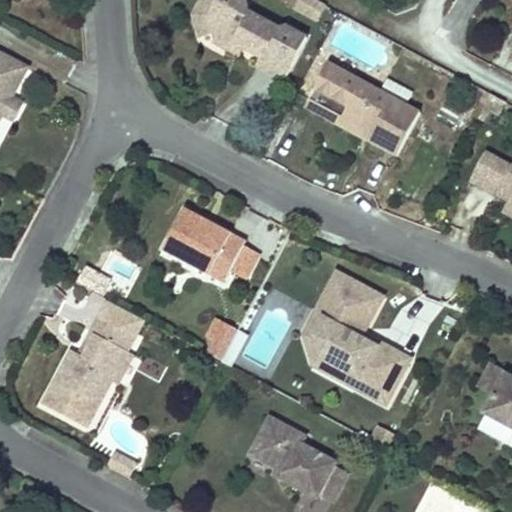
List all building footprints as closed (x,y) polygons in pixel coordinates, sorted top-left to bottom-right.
[(307,39),(286,28),(280,29),(248,12),(249,8),(247,2),(246,1),(244,0),(227,0),(227,1),(225,6),(217,2),(209,17),(196,11),(192,17),(200,40),(214,35),(215,39),(233,48),(235,45),(244,49),(260,59),(255,67),(284,83),(307,39)] [(209,17),(217,2),(212,0),(201,0),(196,11),(209,17)] [(314,19),(322,3),(315,0),(300,0),(295,9),(314,19)] [(318,22),(326,6),(322,3),(314,19),(318,22)] [(233,48),(215,39),(213,44),(240,58),(244,49),(235,45),(233,48)] [(27,70),(0,54),(0,119),(3,115),(11,99),(27,70)] [(421,113),(329,64),(310,101),(373,135),(369,142),(398,157),(421,113)] [(499,116),(506,103),(491,94),(479,117),(485,120),(490,111),(499,116)] [(23,105),(11,99),(3,115),(14,120),(23,105)] [(373,135),(310,101),(306,108),(369,142),(373,135)] [(511,167),(486,154),(471,182),(509,203),(504,213),(511,216),(511,167)] [(231,272),(244,246),(247,241),(215,224),(212,229),(202,224),(205,219),(186,209),(163,252),(224,284),(231,272)] [(215,224),(205,219),(202,224),(212,229),(215,224)] [(245,280),(259,254),(244,246),(231,272),(245,280)] [(112,279),(88,267),(81,280),(106,292),(112,279)] [(410,360),(379,343),(377,348),(365,341),(363,334),(382,298),(338,274),(317,312),(327,317),(316,336),(322,358),(360,378),(356,388),(387,404),(410,360)] [(108,301),(99,319),(135,338),(145,321),(108,301)] [(316,336),(327,317),(317,312),(305,335),(315,366),(356,388),(360,378),(322,358),(316,336)] [(72,351),(43,406),(87,429),(112,382),(127,354),(135,338),(99,319),(91,334),(96,337),(85,358),(80,355),(72,351)] [(228,351),(239,331),(217,319),(207,338),(215,342),(209,354),(222,362),(228,351)] [(236,357),(247,336),(239,331),(228,351),(236,357)] [(91,334),(80,355),(85,358),(96,337),(91,334)] [(379,343),(363,334),(365,341),(377,348),(379,343)] [(231,366),(236,357),(228,351),(222,362),(231,366)] [(127,354),(112,382),(118,385),(133,356),(127,354)] [(148,357),(141,371),(160,380),(166,366),(148,357)] [(214,370),(219,362),(210,358),(206,366),(214,370)] [(511,378),(492,367),(481,387),(496,395),(485,414),(511,428),(511,378)] [(337,464),(303,445),(307,438),(271,419),(252,455),(277,468),(287,473),(283,480),(318,499),(319,496),(335,466),(337,464)] [(390,451),(397,439),(379,429),(372,442),(390,451)] [(136,464),(117,452),(109,465),(128,476),(136,464)] [(333,503),(349,474),(335,466),(319,496),(333,503)] [(283,480),(287,473),(277,468),(273,475),(283,480)]
